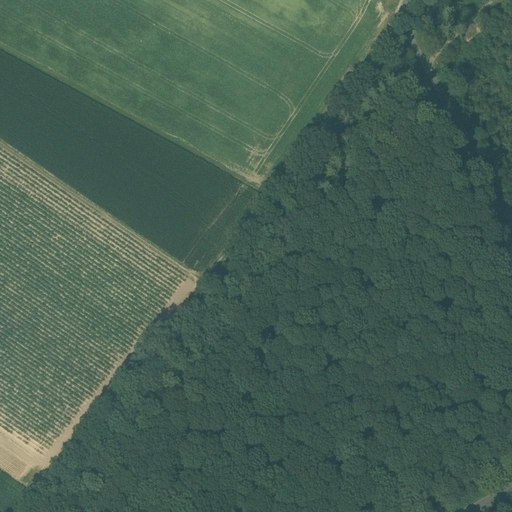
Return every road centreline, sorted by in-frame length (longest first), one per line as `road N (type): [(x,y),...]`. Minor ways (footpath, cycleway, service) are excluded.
road 1 (track): [(11,511),(272,195),(398,13)]
road 2 (track): [(0,44),(272,195)]
road 3 (unclassified): [(511,223),(398,13),(407,0)]
